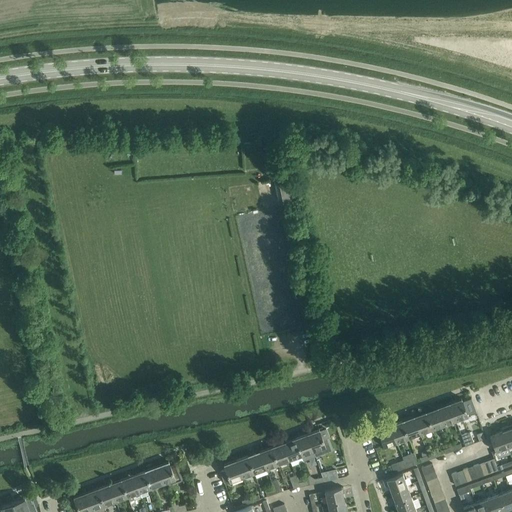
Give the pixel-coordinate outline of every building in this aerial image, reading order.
[(278,203),(296,199),(291,176),(273,179),(278,203)] [(468,416),(464,407),(461,397),(460,397),(461,399),(449,403),(455,419),(467,415),(467,417),(468,416)] [(443,424),(455,419),(449,403),(437,408),(443,424)] [(431,428),(443,424),(437,408),(425,412),(431,428)] [(420,432),(431,428),(425,412),(414,416),(420,432)] [(408,437),(420,432),(414,416),(402,420),(408,437)] [(396,441),(408,437),(402,420),(390,425),(396,441)] [(396,441),(390,425),(378,429),(378,428),(377,428),(385,447),(384,445),(396,441)] [(511,425),(508,428),(507,425),(500,428),(501,430),(507,446),(511,444),(511,425)] [(315,455),(320,453),(318,448),(325,445),(328,444),(326,437),(322,438),(318,428),(318,429),(307,434),(313,450),(315,455)] [(478,437),(486,434),(484,428),(476,431),(478,437)] [(501,430),(489,434),(495,450),(507,446),(501,430)] [(465,445),(474,442),(470,431),(461,434),(465,445)] [(313,450),(307,434),(294,438),(301,454),(303,460),(315,456),(315,455),(313,450)] [(289,459),(301,454),(294,438),(283,443),(289,459)] [(277,463),(289,459),(283,443),(271,447),(277,463)] [(266,467),(277,463),(271,447),(260,451),(266,467)] [(254,471),(266,467),(260,451),(248,455),(254,471)] [(242,476),(254,471),(248,455),(236,460),(242,476)] [(494,457),(492,458),(488,459),(492,471),(498,469),(497,465),(494,458),(494,457)] [(394,471),(403,468),(406,467),(404,463),(403,459),(391,464),(394,471)] [(487,473),(492,471),(488,459),(483,461),(487,473)] [(511,459),(511,460),(500,464),(502,468),(511,463),(511,459)] [(170,465),(168,460),(167,460),(168,462),(157,466),(163,482),(171,479),(172,484),(182,480),(176,463),(170,465)] [(242,476),(236,460),(224,464),(224,463),(223,463),(225,468),(220,470),(224,481),(229,479),(230,480),(242,476)] [(482,475),(487,473),(483,461),(477,463),(482,475)] [(424,474),(435,470),(432,462),(421,466),(424,474)] [(477,477),(482,475),(477,463),(472,465),(477,477)] [(472,479),(477,477),(472,465),(467,467),(472,479)] [(151,486),(163,482),(157,466),(145,470),(151,486)] [(466,481),(472,479),(467,467),(461,469),(466,481)] [(333,478),(338,477),(336,469),(331,470),(332,474),(323,476),(324,480),(333,478)] [(460,483),(464,481),(466,481),(461,469),(455,471),(460,483)] [(142,496),(148,494),(146,488),(151,486),(145,470),(133,475),(141,495),(142,495),(142,496)] [(426,480),(437,476),(435,470),(424,474),(426,480)] [(455,485),(460,483),(455,471),(451,473),(455,485)] [(390,490),(406,484),(402,472),(382,479),(384,484),(387,482),(390,490)] [(299,485),(297,480),(295,474),(289,476),(293,487),(299,485)] [(314,478),(309,474),(308,475),(311,483),(324,480),(323,476),(314,478)] [(131,506),(136,504),(134,498),(141,495),(133,475),(121,479),(127,495),(129,500),(131,506)] [(311,483),(308,475),(304,481),(303,481),(303,479),(297,480),(299,485),(299,486),(311,483)] [(428,485),(439,481),(437,476),(426,480),(428,485)] [(116,500),(127,495),(121,479),(110,483),(116,500)] [(275,492),(281,490),(277,479),(271,481),(273,488),(275,492)] [(430,491),(441,487),(439,481),(428,485),(430,491)] [(104,504),(116,500),(110,483),(98,488),(104,504)] [(395,502),(411,496),(406,484),(390,490),(395,502)] [(458,494),(459,494),(469,490),(469,488),(467,484),(456,488),(458,494)] [(327,502),(344,498),(341,486),(324,490),(327,502)] [(432,497),(443,492),(441,487),(430,491),(432,497)] [(93,511),(96,511),(105,509),(103,504),(104,504),(98,488),(86,492),(93,511)] [(503,509),(511,506),(511,495),(509,489),(497,493),(503,509)] [(93,511),(86,492),(74,497),(73,495),(79,511),(82,511),(92,509),(92,511),(93,511)] [(434,502),(445,498),(443,492),(432,497),(434,502)] [(30,495),(12,502),(16,511),(36,511),(30,493),(29,493),(30,495)] [(490,511),(495,511),(503,509),(497,493),(486,497),(490,511)] [(398,511),(402,511),(415,507),(411,496),(395,502),(398,511)] [(477,511),(490,511),(486,497),(474,501),(477,511)] [(328,511),(341,511),(346,511),(344,498),(327,502),(328,511)] [(436,508),(447,504),(445,498),(434,502),(436,508)] [(468,503),(467,500),(461,502),(464,511),(477,511),(474,501),(468,503)] [(178,505),(176,501),(171,503),(172,505),(173,509),(173,511),(179,511),(186,511),(185,504),(178,505)] [(0,511),(16,511),(12,502),(0,506),(0,511)] [(274,511),(277,511),(286,509),(284,503),(273,507),(274,511)]
